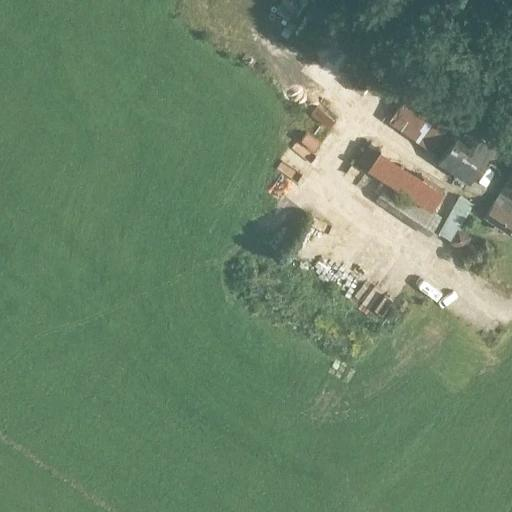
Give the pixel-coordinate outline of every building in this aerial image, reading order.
[(454,119),(411,89),(389,121),(432,150),(454,119)] [(439,161),(469,183),(494,147),(464,126),(439,161)] [(381,149),(368,168),(432,210),(444,191),(381,149)] [(509,233),(511,229),(511,175),(499,195),(507,201),(502,208),(494,202),(484,216),(509,233)] [(386,206),(420,228),(431,211),(397,189),(386,206)] [(460,197),(439,234),(452,241),(473,204),(460,197)] [(369,223),(363,233),(383,245),(389,236),(369,223)] [(316,259),(325,266),(340,247),(330,240),(316,259)] [(464,337),(476,316),(424,284),(404,316),(416,323),(423,312),(464,337)]
